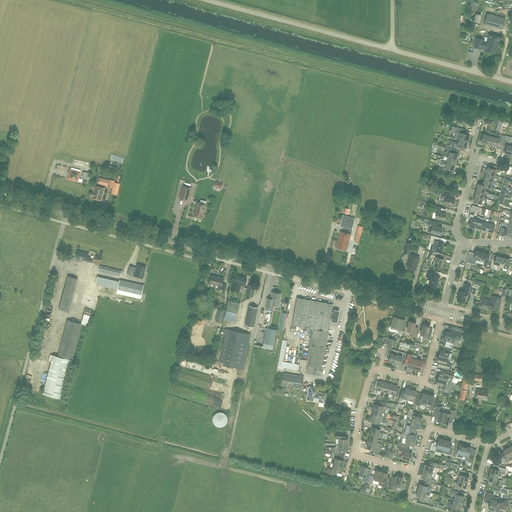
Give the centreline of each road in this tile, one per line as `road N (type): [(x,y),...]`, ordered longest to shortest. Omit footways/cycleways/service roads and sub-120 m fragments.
road 1 (tertiary): [(399,301),(0,194)]
road 2 (unclassified): [(392,49),(208,0)]
road 3 (residential): [(357,452),(371,370),(425,381)]
road 4 (unclassified): [(511,81),(392,49)]
